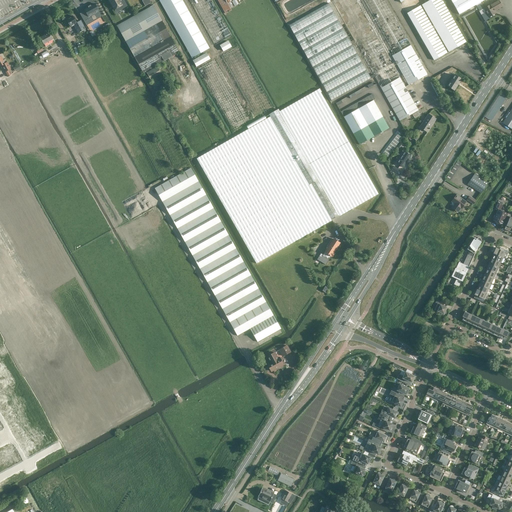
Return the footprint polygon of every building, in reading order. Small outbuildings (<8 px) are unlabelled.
[(127,6),(123,0),(109,0),(114,9),(119,7),(121,9),(127,6)] [(158,0),(192,58),(209,48),(182,0),(158,0)] [(191,0),(213,44),(230,36),(212,0),(191,0)] [(231,10),(230,9),(234,6),(238,4),(235,0),(217,0),(224,14),(231,10)] [(413,113),(417,111),(422,108),(408,85),(427,75),(385,0),(334,0),(332,1),(400,121),(413,113)] [(399,0),(401,2),(404,0),(430,0),(422,5),(449,52),(465,42),(441,0),(399,0)] [(451,0),(459,14),(484,0),(451,0)] [(494,11),(502,6),(498,0),(490,5),(484,8),(489,17),(495,14),(494,11)] [(371,79),(352,45),(328,3),(289,26),(313,67),(331,101),(371,79)] [(83,19),(86,26),(87,25),(86,24),(91,22),(90,22),(93,20),(91,17),(90,15),(94,14),(94,15),(96,18),(101,16),(102,17),(102,16),(99,11),(99,10),(95,4),(91,6),(90,5),(88,7),(84,10),(88,16),(83,19)] [(119,30),(134,57),(171,36),(153,5),(124,21),(127,25),(119,30)] [(407,13),(434,60),(447,53),(420,6),(407,13)] [(69,28),(74,26),(78,33),(85,29),(81,20),(77,22),(73,16),(66,20),(68,24),(67,25),(69,28)] [(44,45),(52,40),(49,33),(40,38),(44,45)] [(171,36),(134,57),(144,74),(146,73),(155,67),(155,66),(156,65),(157,66),(158,67),(161,65),(160,63),(180,52),(171,36)] [(231,47),(228,41),(220,46),(223,52),(231,47)] [(40,55),(40,90),(46,103),(52,103),(55,103),(56,105),(69,99),(66,99),(85,90),(65,46),(50,53),(48,51),(40,55)] [(196,67),(210,59),(206,53),(193,61),(196,67)] [(0,56),(0,67),(2,66),(8,77),(11,75),(8,70),(11,69),(7,62),(5,64),(1,56),(0,56)] [(155,67),(146,73),(151,81),(162,75),(158,67),(157,66),(155,67)] [(228,103),(237,99),(225,70),(212,75),(210,71),(207,72),(206,69),(205,70),(204,67),(203,68),(223,117),(228,114),(225,107),(229,106),(228,103)] [(447,86),(454,90),(461,79),(455,75),(447,86)] [(256,264),(331,221),(331,220),(339,216),(378,194),(319,89),(280,111),(279,109),(269,114),(271,116),(197,159),(256,264)] [(350,98),(356,95),(361,93),(359,90),(354,93),(349,96),(350,98)] [(500,92),(485,117),(492,121),(507,96),(500,92)] [(340,111),(344,117),(359,145),(389,128),(374,100),(373,100),(375,99),(372,94),(340,111)] [(511,108),(502,123),(511,129),(511,108)] [(40,109),(27,117),(30,123),(44,115),(40,109)] [(428,114),(420,127),(427,132),(436,119),(428,114)] [(382,151),(388,156),(403,137),(397,132),(382,151)] [(74,153),(79,162),(89,157),(85,148),(74,153)] [(404,152),(397,163),(403,167),(411,156),(404,152)] [(499,176),(504,169),(480,152),(475,159),(499,176)] [(452,181),(461,162),(457,160),(447,179),(452,181)] [(0,225),(35,294),(76,273),(19,163),(0,172),(0,225)] [(468,184),(481,193),(488,183),(475,173),(468,184)] [(466,202),(456,195),(451,202),(452,202),(451,202),(455,204),(454,206),(453,206),(452,208),(458,212),(461,208),(466,202)] [(493,221),(502,225),(507,214),(500,210),(502,205),(497,202),(494,208),(498,210),(493,221)] [(472,261),(473,257),(477,250),(478,250),(480,247),(478,247),(479,245),(481,242),(480,242),(481,241),(481,240),(481,239),(481,238),(480,238),(479,238),(478,238),(477,238),(477,239),(476,239),(474,238),(467,249),(470,251),(470,253),(469,252),(463,264),(464,264),(469,267),(472,261)] [(340,243),(333,239),(325,252),(331,256),(332,256),(334,253),(333,253),(340,243)] [(496,248),(494,253),(503,258),(506,252),(496,248)] [(326,265),(331,256),(325,252),(323,255),(321,253),(317,259),(326,265)] [(503,258),(494,253),(491,258),(501,263),(503,258)] [(501,263),(491,258),(489,264),(499,268),(501,263)] [(462,270),(464,264),(463,264),(459,262),(456,268),(455,268),(451,276),(457,279),(454,284),(458,286),(461,281),(462,281),(466,273),(462,271),(462,270)] [(499,268),(489,264),(486,269),(496,273),(499,268)] [(496,273),(486,269),(484,274),(494,279),(496,273)] [(494,279),(484,274),(482,279),(491,284),(494,279)] [(489,289),(491,284),(482,279),(479,284),(489,289)] [(487,294),(489,289),(479,284),(477,290),(487,294)] [(483,302),(487,294),(477,290),(474,295),(477,296),(476,298),(475,298),(475,299),(483,302)] [(432,309),(443,314),(444,314),(445,314),(446,314),(446,313),(447,312),(447,311),(446,311),(446,310),(445,310),(446,308),(446,307),(447,305),(447,304),(437,299),(432,309)] [(467,323),(471,315),(465,311),(462,317),(463,317),(462,320),(467,323)] [(472,325),(476,317),(471,315),(467,323),(472,325)] [(478,327),(481,319),(476,317),(472,325),(478,327)] [(483,330),(487,322),(481,319),(478,327),(483,330)] [(488,332),(492,324),(487,322),(483,330),(488,332)] [(493,335),(497,327),(492,324),(488,332),(493,335)] [(498,337),(502,329),(497,327),(493,335),(498,337)] [(508,332),(502,329),(498,337),(504,340),(505,337),(506,337),(508,332)] [(280,349),(283,356),(290,352),(287,346),(280,349)] [(278,358),(274,352),(267,356),(271,362),(267,364),(268,366),(266,367),(266,368),(267,370),(268,371),(270,370),(271,371),(283,365),(279,358),(278,358)] [(415,376),(405,372),(403,376),(399,374),(396,379),(409,385),(410,384),(411,382),(412,382),(413,380),(414,380),(415,380),(415,379),(416,379),(416,378),(416,377),(415,377),(415,376)] [(409,388),(400,384),(398,388),(393,386),(391,391),(404,397),(404,396),(405,394),(406,395),(407,392),(408,392),(409,392),(410,392),(410,391),(410,390),(410,389),(409,388)] [(425,396),(432,399),(436,389),(431,386),(430,389),(429,389),(425,396)] [(442,391),(437,389),(436,389),(432,399),(437,401),(438,399),(442,391)] [(404,397),(391,391),(389,395),(393,398),(391,402),(400,406),(401,407),(402,406),(403,406),(403,405),(404,404),(403,404),(403,403),(403,402),(402,402),(403,400),(404,397)] [(447,393),(442,391),(438,399),(443,402),(447,393)] [(452,396),(447,393),(443,402),(442,404),(447,406),(452,396)] [(457,398),(452,396),(447,406),(452,408),(457,398)] [(458,411),(462,401),(457,398),(452,408),(458,411)] [(467,403),(462,401),(458,411),(463,413),(467,403)] [(473,405),(467,403),(463,413),(469,416),(473,409),(471,409),(473,405)] [(382,410),(380,415),(393,421),(393,420),(394,418),(395,416),(396,416),(397,416),(398,416),(399,415),(399,414),(399,413),(398,412),(388,408),(386,412),(382,410)] [(436,414),(427,410),(426,413),(421,410),(417,418),(425,422),(427,424),(427,423),(428,423),(433,418),(434,418),(436,414)] [(492,427),(497,417),(491,414),(490,417),(489,417),(486,424),(492,427)] [(393,421),(380,415),(377,419),(380,420),(378,425),(373,422),(372,425),(379,429),(380,426),(389,430),(390,430),(391,430),(392,430),(392,429),(392,428),(392,427),(392,426),(391,426),(390,426),(392,423),(391,423),(392,421),(393,421)] [(497,429),(502,419),(497,417),(492,427),(497,429)] [(502,432),(507,421),(502,419),(497,429),(502,432)] [(462,426),(453,421),(453,422),(454,422),(453,425),(451,424),(448,433),(449,433),(449,434),(461,437),(464,430),(461,429),(462,426)] [(508,434),(511,424),(511,423),(507,421),(502,432),(508,434)] [(410,433),(419,437),(419,436),(422,437),(427,427),(418,423),(419,423),(416,428),(413,426),(410,433)] [(384,442),(385,440),(386,440),(387,440),(387,439),(388,439),(388,438),(388,437),(387,436),(375,431),(371,440),(382,445),(382,444),(383,442),(384,442)] [(453,442),(454,440),(445,435),(444,438),(446,440),(444,444),(445,445),(447,448),(446,449),(454,452),(457,446),(454,445),(454,443),(453,442)] [(484,449),(489,439),(489,438),(489,439),(481,435),(480,437),(478,437),(476,441),(474,442),(475,444),(474,445),(474,446),(474,445),(480,448),(481,447),(484,449)] [(380,447),(382,445),(371,440),(368,438),(364,447),(360,446),(359,448),(367,452),(368,450),(378,454),(379,454),(380,454),(381,454),(381,453),(381,452),(381,451),(381,450),(380,450),(381,448),(380,447)] [(422,442),(415,438),(414,442),(407,439),(404,447),(416,453),(422,442)] [(439,450),(437,454),(439,455),(437,460),(442,462),(442,464),(447,466),(450,460),(447,458),(449,454),(439,450)] [(478,450),(477,451),(477,453),(476,453),(472,451),(468,459),(478,465),(484,453),(478,450)] [(424,460),(415,456),(405,451),(403,456),(400,454),(401,454),(400,454),(397,461),(397,462),(400,463),(408,466),(410,462),(411,463),(413,460),(422,464),(421,464),(422,464),(424,460)] [(371,457),(366,455),(361,453),(359,457),(354,455),(352,460),(365,466),(366,466),(367,463),(368,464),(369,461),(369,462),(370,462),(370,461),(371,461),(371,460),(372,460),(372,459),(372,458),(371,458),(371,457)] [(364,469),(365,466),(352,460),(350,459),(350,460),(348,464),(350,465),(352,466),(350,470),(353,471),(362,476),(363,476),(364,476),(364,475),(365,475),(365,474),(365,473),(365,472),(364,472),(364,471),(363,471),(364,469)] [(440,481),(441,480),(444,473),(443,472),(441,472),(442,471),(441,471),(442,469),(443,469),(430,463),(433,464),(430,470),(429,471),(429,472),(428,472),(428,473),(428,474),(428,475),(432,477),(432,478),(433,479),(434,479),(435,479),(436,479),(440,481)] [(464,467),(461,474),(469,478),(470,479),(471,478),(473,480),(479,468),(469,464),(467,469),(464,467)] [(510,480),(511,474),(504,470),(501,476),(510,480)] [(382,486),(386,478),(384,477),(384,476),(382,475),(382,474),(382,473),(381,473),(381,472),(380,472),(379,472),(378,472),(377,473),(373,482),(382,486)] [(81,511),(60,473),(35,486),(48,511),(81,511)] [(294,479),(281,474),(281,473),(278,480),(291,486),(294,479)] [(507,485),(510,480),(501,476),(499,481),(507,485)] [(387,478),(386,478),(382,486),(392,491),(396,481),(396,480),(396,479),(395,479),(395,478),(394,478),(393,478),(392,479),(389,478),(389,479),(387,478)] [(472,482),(463,478),(461,481),(458,480),(454,488),(465,493),(466,492),(467,493),(470,486),(471,486),(472,482)] [(505,490),(507,485),(499,481),(496,486),(505,490)] [(406,497),(410,489),(408,488),(407,488),(408,487),(406,486),(406,485),(406,484),(405,484),(405,483),(404,483),(403,483),(402,483),(402,484),(401,484),(397,493),(406,497)] [(502,495),(505,490),(496,486),(494,491),(502,495)] [(262,488),(258,496),(259,496),(270,501),(274,493),(273,493),(270,492),(270,491),(269,491),(268,491),(262,488)] [(291,492),(286,489),(282,498),(287,501),(291,492)] [(411,489),(410,489),(406,497),(415,502),(420,492),(420,491),(420,490),(419,490),(419,489),(418,489),(417,489),(416,490),(413,489),(413,490),(411,489)] [(502,499),(489,493),(487,498),(492,500),(490,504),(499,509),(500,509),(501,509),(501,508),(502,508),(502,507),(502,506),(502,505),(501,505),(501,504),(502,502),(501,502),(502,499)] [(421,504),(430,509),(434,500),(431,499),(432,498),(430,497),(430,496),(430,495),(429,495),(429,494),(428,494),(427,494),(426,494),(426,495),(425,495),(421,504)] [(435,500),(434,500),(430,509),(429,511),(431,511),(439,511),(442,508),(443,505),(444,504),(444,503),(444,502),(443,501),(442,500),(441,500),(441,501),(440,501),(440,502),(437,501),(435,500)]
